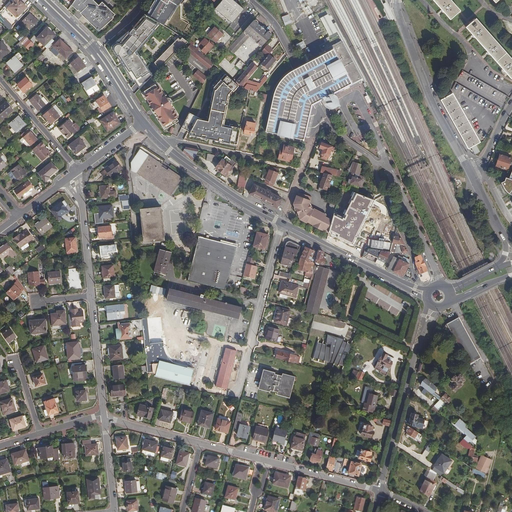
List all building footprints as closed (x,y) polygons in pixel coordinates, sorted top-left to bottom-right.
[(14,12),(18,16),(26,7),(19,0),(14,0),(8,7),(7,8),(13,14),(14,12)] [(74,0),(71,5),(70,6),(96,30),(99,31),(113,19),(112,18),(115,16),(102,2),(98,5),(93,0),(74,0)] [(150,9),(146,15),(158,22),(163,26),(167,20),(172,11),(173,12),(177,6),(181,0),(155,0),(154,2),(153,1),(149,9),(150,9)] [(221,0),(215,8),(214,9),(231,24),(243,10),(232,0),(221,0)] [(337,0),(331,0),(359,53),(363,51),(337,0)] [(354,0),(349,0),(360,19),(373,46),(378,44),(364,17),(354,0)] [(378,0),(385,15),(384,16),(384,17),(385,18),(386,20),(386,21),(388,20),(389,19),(390,21),(394,19),(392,16),(390,12),(390,10),(389,9),(389,8),(386,2),(383,3),(381,0),(378,0)] [(432,0),(450,20),(460,11),(451,0),(432,0)] [(213,6),(203,18),(206,19),(208,17),(214,9),(215,8),(213,6)] [(328,12),(321,15),(325,25),(330,34),(337,30),(333,22),(328,12)] [(22,21),(30,29),(38,21),(30,13),(22,21)] [(0,14),(0,19),(9,29),(11,27),(0,14)] [(138,87),(139,89),(152,76),(138,54),(137,55),(133,49),(152,30),(151,29),(158,22),(146,15),(144,14),(131,27),(131,28),(128,32),(127,31),(116,42),(115,41),(110,46),(110,47),(112,50),(111,50),(113,54),(114,53),(121,65),(122,64),(127,72),(126,73),(130,79),(132,78),(138,87)] [(466,27),(511,79),(511,58),(476,18),(466,27)] [(254,20),(227,49),(233,54),(249,36),(258,43),(267,32),(264,29),(263,26),(261,26),(254,20)] [(359,75),(362,81),(365,79),(346,41),(336,21),(333,22),(337,30),(343,41),(343,42),(350,56),(354,63),(356,68),(357,69),(358,72),(359,75)] [(214,28),(222,35),(225,32),(217,25),(214,28)] [(35,39),(43,47),(54,36),(49,31),(49,30),(49,29),(48,29),(47,28),(46,28),(35,39)] [(207,36),(215,43),(217,41),(219,37),(222,35),(214,28),(207,36)] [(271,35),(267,32),(258,43),(261,46),(271,35)] [(21,41),(23,44),(29,38),(26,35),(20,41),(21,41)] [(187,42),(179,36),(155,62),(159,68),(179,47),(181,49),(187,42)] [(23,44),(28,49),(34,44),(29,38),(23,44)] [(200,51),(205,55),(212,46),(204,39),(200,45),(201,46),(198,49),(201,51),(200,51)] [(53,47),(54,48),(51,52),(56,57),(56,56),(59,53),(65,59),(72,52),(59,40),(53,46),(53,47)] [(0,42),(0,56),(1,58),(10,51),(1,41),(0,42)] [(306,47),(303,41),(296,45),(299,51),(306,47)] [(341,83),(343,87),(344,90),(349,87),(350,87),(352,86),(359,82),(362,81),(359,75),(358,72),(357,69),(356,68),(354,63),(350,56),(343,42),(325,51),(326,52),(336,74),(338,77),(341,83)] [(262,50),(268,55),(269,54),(273,49),(267,44),(262,50)] [(189,45),(187,48),(212,68),(213,64),(198,52),(195,49),(191,46),(189,45)] [(320,97),(327,94),(335,90),(343,87),(341,83),(338,77),(336,74),(326,52),(317,56),(300,64),(297,66),(294,67),(307,98),(309,102),(315,99),(320,97)] [(37,58),(40,61),(45,56),(42,53),(37,58)] [(56,56),(62,62),(65,59),(59,53),(56,56)] [(7,62),(16,72),(23,65),(19,60),(17,58),(18,57),(15,54),(7,62)] [(269,54),(261,63),(268,69),(275,60),(269,54)] [(70,63),(77,72),(85,66),(77,57),(70,63)] [(245,65),(240,60),(235,66),(241,71),(245,65)] [(252,62),(236,82),(242,86),(247,80),(253,72),(255,70),(258,67),(252,62)] [(66,66),(74,75),(77,72),(70,63),(66,66)] [(265,125),(264,133),(303,138),(304,132),(306,122),(307,112),(305,110),(307,98),(294,67),(290,69),(288,70),(282,75),(274,86),(271,97),(268,111),(265,125)] [(208,75),(199,68),(195,73),(205,82),(208,75)] [(464,71),(460,78),(504,103),(508,97),(464,71)] [(226,101),(228,94),(232,89),(233,91),(238,85),(232,80),(224,74),(213,87),(210,98),(212,99),(207,118),(202,116),(200,116),(191,132),(197,136),(208,139),(236,145),(240,128),(221,123),(225,105),(227,105),(228,101),(226,101)] [(17,84),(23,92),(31,85),(25,77),(17,84)] [(83,88),(89,97),(100,90),(92,78),(83,83),(85,87),(83,88)] [(241,87),(243,88),(249,90),(250,91),(253,91),(257,93),(262,86),(247,80),(242,86),(241,87)] [(457,83),(453,90),(497,116),(501,109),(457,83)] [(155,84),(143,91),(145,94),(147,98),(146,99),(150,105),(152,108),(150,109),(151,110),(154,109),(155,112),(153,113),(154,115),(156,114),(157,117),(161,123),(163,122),(165,126),(167,129),(178,122),(176,119),(174,115),(175,114),(171,108),(169,106),(171,104),(167,98),(165,99),(164,96),(160,90),(159,91),(156,87),(155,84)] [(29,98),(38,110),(46,104),(48,102),(43,96),(41,98),(36,92),(29,98)] [(99,105),(102,111),(110,106),(103,95),(96,100),(91,104),(94,109),(99,105)] [(441,102),(468,150),(471,148),(476,145),(481,143),(453,95),(441,102)] [(0,107),(0,118),(2,121),(13,111),(5,102),(0,107)] [(43,115),(50,124),(60,116),(52,107),(43,115)] [(191,132),(200,116),(202,116),(203,114),(191,109),(182,128),(191,132)] [(101,120),(108,131),(119,124),(113,113),(101,120)] [(10,124),(16,132),(25,124),(19,116),(10,124)] [(62,130),(68,137),(79,128),(75,123),(74,124),(69,118),(58,127),(61,131),(62,130)] [(246,122),(243,133),(250,135),(250,132),(253,133),(255,124),(246,122)] [(25,140),(30,146),(34,143),(32,141),(36,138),(30,131),(30,132),(28,129),(21,135),(23,137),(23,138),(25,140)] [(71,147),(76,154),(86,146),(79,137),(69,144),(70,145),(69,146),(70,148),(71,147)] [(32,149),(42,161),(50,153),(44,146),(45,146),(41,142),(32,149)] [(323,150),(321,155),(328,158),(331,150),(332,147),(321,143),(319,148),(323,150)] [(480,151),(476,145),(471,148),(475,154),(480,151)] [(279,154),(277,159),(290,162),(293,148),(283,146),(282,151),(281,155),(279,154)] [(198,150),(186,147),(182,152),(192,160),(198,150)] [(138,172),(149,155),(140,149),(131,162),(131,171),(136,174),(138,172)] [(138,172),(172,196),(184,177),(169,167),(168,168),(163,165),(164,163),(150,154),(149,155),(138,172)] [(207,154),(206,161),(215,162),(216,156),(207,154)] [(497,162),(496,166),(508,171),(509,170),(511,170),(511,161),(511,162),(511,160),(511,158),(500,154),(498,160),(497,162)] [(226,164),(220,172),(225,176),(228,173),(230,173),(232,170),(231,169),(235,164),(230,159),(229,160),(226,164)] [(221,160),(215,168),(220,172),(226,164),(222,160),(221,160)] [(112,177),(122,169),(117,161),(106,169),(101,173),(104,177),(109,173),(112,177)] [(349,176),(347,184),(361,188),(364,180),(364,178),(359,176),(361,169),(359,168),(360,165),(352,162),(350,169),(348,172),(350,172),(349,176)] [(39,174),(46,182),(50,178),(49,177),(58,169),(52,163),(39,174)] [(15,177),(18,181),(26,175),(18,165),(11,171),(15,177)] [(268,166),(263,179),(265,180),(264,184),(272,187),(278,170),(268,166)] [(322,167),(320,173),(324,174),(331,175),(338,177),(340,171),(337,171),(337,170),(322,167)] [(511,171),(509,178),(507,177),(506,179),(506,181),(503,183),(503,184),(503,185),(504,187),(506,189),(507,191),(509,192),(511,193),(511,171)] [(244,188),(247,175),(240,173),(237,187),(244,188)] [(324,174),(319,187),(325,190),(326,187),(328,188),(329,185),(328,184),(331,175),(324,174)] [(14,192),(19,198),(32,188),(28,182),(14,192)] [(254,185),(249,194),(276,208),(281,199),(268,193),(269,191),(266,190),(265,191),(254,185)] [(114,197),(117,197),(117,192),(111,192),(110,186),(101,187),(101,192),(102,197),(102,199),(114,198),(114,197)] [(352,245),(372,200),(352,192),(342,216),(334,212),(329,233),(352,245)] [(311,198),(304,196),(303,199),(296,197),(293,206),(295,211),(296,210),(298,213),(296,214),(298,219),(312,225),(312,226),(322,231),(322,230),(327,233),(331,220),(308,209),(307,210),(307,208),(311,198)] [(52,210),(59,220),(63,217),(61,215),(68,210),(62,202),(52,210)] [(103,218),(114,217),(113,206),(99,207),(100,214),(95,214),(96,224),(104,224),(103,218)] [(144,243),(166,241),(162,207),(141,209),(144,243)] [(371,212),(367,223),(380,227),(383,216),(371,212)] [(36,225),(42,234),(53,226),(47,217),(36,225)] [(107,241),(113,240),(112,227),(99,228),(100,239),(107,238),(107,241)] [(396,228),(392,243),(397,244),(400,245),(404,246),(401,238),(396,237),(398,231),(396,228)] [(18,235),(14,238),(21,248),(34,238),(28,230),(25,232),(21,235),(19,236),(18,235)] [(405,233),(413,252),(417,250),(409,232),(405,233)] [(255,247),(267,250),(271,239),(268,238),(269,236),(258,233),(255,247)] [(188,280),(227,290),(227,287),(233,288),(233,285),(228,284),(238,246),(236,246),(209,239),(210,236),(208,235),(207,238),(200,236),(188,280)] [(72,251),(77,251),(76,237),(66,238),(67,252),(72,251)] [(282,263),(291,265),(293,257),(294,254),(297,255),(301,246),(290,241),(287,242),(282,263)] [(10,253),(13,257),(17,254),(9,243),(0,249),(0,253),(3,258),(10,253)] [(42,244),(35,249),(37,253),(44,249),(42,244)] [(400,245),(396,244),(394,253),(402,253),(400,245)] [(102,259),(109,258),(109,253),(117,253),(117,246),(101,247),(102,259)] [(295,274),(312,278),(313,273),(315,266),(315,263),(316,258),(318,252),(315,250),(314,252),(305,248),(300,258),(298,268),(297,270),(296,269),(295,272),(295,274)] [(154,271),(166,274),(172,252),(160,249),(154,271)] [(365,249),(362,257),(363,257),(366,256),(368,254),(385,262),(390,253),(390,252),(389,252),(365,249)] [(315,263),(325,265),(326,258),(323,257),(324,253),(318,250),(318,252),(316,258),(315,263)] [(416,270),(417,275),(419,274),(420,274),(423,273),(427,271),(417,250),(413,252),(414,254),(414,259),(416,260),(414,261),(415,264),(416,266),(415,266),(415,268),(416,267),(417,269),(416,270)] [(393,257),(387,269),(402,277),(408,264),(409,260),(404,258),(403,259),(397,256),(397,257),(394,256),(394,257),(393,257)] [(249,258),(245,276),(255,278),(258,267),(254,266),(256,259),(249,257),(249,258)] [(69,288),(80,287),(79,270),(75,270),(74,268),(76,268),(76,263),(68,264),(69,270),(69,275),(68,275),(69,288)] [(112,279),(115,279),(114,266),(103,267),(104,272),(103,273),(103,276),(104,277),(104,280),(112,279)] [(317,315),(318,315),(329,270),(315,266),(313,273),(314,273),(317,274),(315,281),(308,312),(317,315)] [(29,285),(45,283),(45,280),(40,280),(39,270),(28,271),(29,285)] [(49,283),(61,282),(60,271),(48,271),(49,283)] [(298,287),(309,290),(310,284),(291,279),(289,278),(287,284),(281,282),(279,292),(295,297),(298,287)] [(7,292),(14,299),(25,288),(19,280),(7,292)] [(106,299),(120,298),(120,294),(115,294),(114,286),(105,287),(106,299)] [(240,294),(247,296),(248,289),(242,287),(240,294)] [(167,299),(239,319),(242,308),(226,304),(227,303),(225,302),(224,303),(170,289),(167,299)] [(108,321),(121,320),(121,319),(124,319),(123,315),(125,315),(125,309),(123,309),(122,305),(120,305),(107,306),(107,307),(105,307),(105,311),(107,311),(108,321)] [(75,308),(71,308),(71,313),(72,325),(73,326),(80,325),(79,321),(84,320),(83,310),(78,310),(78,309),(75,309),(75,308)] [(276,323),(287,326),(291,311),(279,308),(277,313),(278,313),(276,323)] [(58,324),(66,323),(64,309),(56,310),(56,313),(51,313),(52,324),(58,324)] [(30,332),(46,331),(45,317),(29,319),(30,332)] [(448,329),(467,365),(469,364),(468,362),(479,357),(458,317),(446,324),(448,329)] [(189,385),(193,370),(178,366),(172,362),(166,355),(163,350),(162,347),(162,343),(150,344),(148,318),(142,319),(142,320),(143,329),(143,330),(147,367),(142,367),(143,373),(147,372),(155,375),(155,376),(189,385)] [(140,331),(143,330),(143,329),(142,320),(131,321),(131,324),(118,326),(118,329),(116,330),(116,338),(120,338),(120,340),(132,338),(132,336),(140,336),(140,331)] [(266,339),(277,342),(280,330),(269,327),(266,339)] [(2,334),(7,341),(15,336),(10,328),(2,334)] [(317,343),(313,358),(344,367),(352,346),(344,343),(344,344),(329,335),(326,345),(317,343)] [(68,358),(80,357),(79,343),(72,343),(72,341),(67,342),(68,358)] [(111,359),(123,358),(122,345),(118,346),(118,348),(110,349),(111,359)] [(40,361),(47,359),(43,346),(32,349),(35,361),(40,359),(40,361)] [(216,387),(227,389),(237,351),(226,348),(216,387)] [(277,358),(295,363),(297,356),(279,351),(277,358)] [(381,374),(388,378),(392,369),(391,369),(396,360),(385,354),(380,363),(379,363),(376,370),(382,373),(381,374)] [(469,364),(472,371),(478,367),(475,361),(469,364)] [(73,378),(87,377),(86,365),(72,367),(73,378)] [(114,379),(123,378),(122,366),(113,367),(114,379)] [(352,376),(356,378),(356,380),(363,381),(365,374),(360,372),(359,373),(354,370),(352,376)] [(278,395),(291,399),(292,393),(290,393),(293,383),(295,383),(296,377),(284,374),(283,377),(275,375),(276,373),(266,371),(265,375),(263,374),(260,385),(262,386),(261,390),(271,393),(271,391),(279,393),(278,395)] [(454,375),(449,380),(451,382),(449,385),(451,387),(450,388),(454,391),(457,387),(458,388),(462,383),(460,382),(463,378),(459,374),(456,378),(454,375)] [(35,386),(43,383),(41,375),(32,378),(35,386)] [(421,384),(420,385),(431,394),(432,393),(433,392),(435,390),(436,389),(435,389),(436,388),(425,378),(424,380),(424,379),(423,380),(421,382),(420,384),(421,384)] [(0,392),(6,391),(4,386),(7,385),(9,385),(7,379),(0,381),(0,392)] [(112,396),(126,395),(125,385),(111,386),(112,396)] [(374,389),(367,387),(363,402),(366,403),(364,409),(375,412),(377,406),(376,406),(379,396),(373,394),(374,389)] [(81,401),(86,401),(85,389),(76,390),(77,400),(81,400),(81,401)] [(390,396),(397,397),(399,391),(392,389),(390,396)] [(432,393),(431,394),(439,400),(440,399),(441,398),(433,392),(432,393)] [(445,394),(440,399),(441,399),(443,401),(445,404),(446,405),(451,400),(445,394)] [(52,412),(57,411),(53,398),(43,401),(45,408),(47,414),(48,414),(49,415),(50,415),(51,414),(52,413),(52,412)] [(440,399),(433,406),(440,412),(446,405),(445,404),(443,401),(441,399),(440,399)] [(0,404),(3,414),(14,411),(10,400),(0,402),(0,404)] [(142,417),(151,419),(153,409),(140,406),(137,416),(142,417)] [(433,406),(430,409),(437,415),(440,412),(433,406)] [(159,418),(171,421),(173,413),(162,409),(159,418)] [(179,420),(191,423),(194,413),(182,410),(179,420)] [(198,425),(209,428),(213,413),(202,410),(198,425)] [(237,436),(247,438),(250,428),(240,425),(243,414),(238,412),(233,428),(239,429),(237,436)] [(411,413),(408,424),(425,429),(427,422),(423,421),(423,420),(417,418),(417,415),(411,413)] [(11,430),(24,427),(21,416),(8,420),(11,430)] [(383,425),(389,426),(391,421),(379,418),(376,425),(382,426),(383,425)] [(464,435),(461,438),(463,439),(468,444),(473,438),(470,436),(472,434),(467,429),(466,425),(459,418),(453,424),(455,426),(455,427),(464,435)] [(216,430),(228,433),(230,422),(219,419),(216,430)] [(362,435),(371,438),(373,432),(372,431),(374,427),(365,425),(362,435)] [(407,426),(406,432),(407,432),(407,434),(414,439),(414,438),(421,443),(422,441),(420,440),(423,436),(407,426)] [(253,440),(265,443),(268,430),(256,427),(253,440)] [(287,431),(275,428),(272,441),(279,443),(279,444),(283,445),(287,431)] [(296,449),(301,451),(306,435),(296,432),(294,438),(293,437),(290,449),(295,451),(296,449)] [(310,432),(308,441),(311,442),(311,445),(315,446),(317,439),(318,439),(319,434),(310,432)] [(118,451),(128,450),(127,438),(117,439),(118,451)] [(470,450),(468,458),(472,459),(473,456),(474,449),(468,444),(463,439),(459,443),(463,447),(464,448),(470,450)] [(86,455),(97,454),(96,447),(96,445),(96,443),(90,444),(90,440),(81,440),(82,445),(85,445),(86,455)] [(150,452),(154,453),(157,443),(145,440),(142,450),(150,452)] [(71,457),(75,457),(74,443),(63,443),(63,456),(70,455),(71,457)] [(421,456),(425,459),(433,446),(428,443),(421,456)] [(38,447),(39,457),(58,455),(58,448),(52,448),(51,445),(38,447)] [(166,458),(169,459),(171,450),(162,448),(159,460),(165,461),(166,458)] [(21,466),(28,464),(24,450),(15,453),(15,452),(11,453),(14,464),(20,462),(21,466)] [(317,461),(321,462),(323,452),(317,450),(315,455),(313,455),(311,461),(317,463),(317,461)] [(360,459),(371,462),(373,456),(372,455),(372,453),(362,450),(360,459)] [(175,465),(185,467),(187,457),(184,456),(184,454),(179,452),(175,465)] [(448,466),(451,461),(441,453),(438,457),(439,458),(434,466),(434,467),(432,470),(440,475),(447,465),(448,466)] [(469,472),(469,474),(471,474),(472,472),(485,477),(486,474),(485,473),(491,459),(480,455),(478,463),(476,462),(477,457),(473,456),(472,459),(470,467),(469,472)] [(204,466),(215,469),(218,459),(207,456),(204,466)] [(343,463),(344,463),(345,459),(335,456),(334,459),(330,457),(327,470),(333,471),(334,468),(335,468),(335,466),(334,466),(335,462),(336,461),(340,462),(340,464),(343,465),(343,463)] [(0,473),(10,471),(6,459),(0,461),(0,473)] [(124,471),(132,470),(132,461),(123,462),(124,471)] [(349,474),(359,477),(362,465),(358,464),(352,463),(349,474)] [(232,477),(244,480),(247,469),(235,466),(232,477)] [(157,471),(155,477),(161,479),(163,474),(157,471)] [(429,471),(420,491),(429,496),(432,489),(434,485),(435,482),(433,481),(435,475),(429,471)] [(273,485),(288,489),(291,478),(277,474),(275,480),(274,480),(273,485)] [(94,492),(100,492),(99,488),(100,487),(100,486),(100,485),(99,484),(99,483),(97,483),(97,477),(87,477),(89,497),(94,497),(94,492)] [(295,488),(304,491),(307,480),(298,477),(295,488)] [(126,493),(137,492),(136,480),(125,481),(126,493)] [(447,481),(446,482),(455,489),(456,488),(457,487),(455,486),(447,481)] [(201,494),(210,496),(213,486),(204,483),(201,494)] [(43,498),(58,497),(57,486),(42,487),(43,498)] [(162,500),(172,503),(175,495),(174,495),(175,489),(166,486),(162,500)] [(224,498),(234,501),(237,489),(227,486),(224,498)] [(68,503),(78,502),(77,491),(67,492),(68,503)] [(271,511),(273,511),(275,511),(279,499),(268,496),(265,508),(272,510),(271,511)] [(34,508),(38,508),(37,498),(25,499),(27,509),(31,509),(32,510),(33,510),(33,509),(34,508)] [(191,511),(192,511),(202,511),(206,502),(194,499),(191,511)] [(354,511),(356,511),(361,511),(365,500),(359,499),(358,504),(356,504),(354,511)] [(135,509),(138,509),(137,500),(128,501),(128,505),(127,507),(127,508),(128,509),(129,510),(135,509)] [(5,511),(17,511),(16,503),(5,504),(5,511)]
